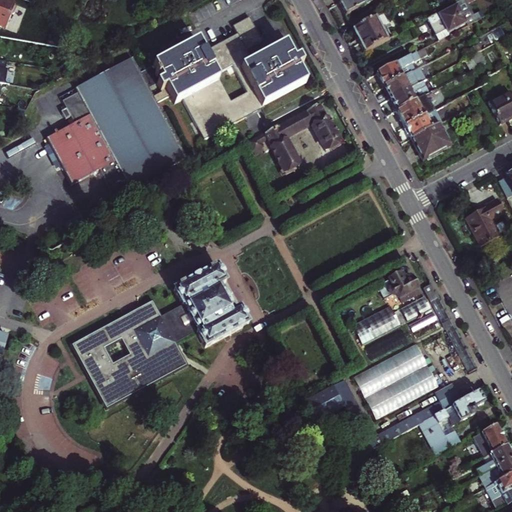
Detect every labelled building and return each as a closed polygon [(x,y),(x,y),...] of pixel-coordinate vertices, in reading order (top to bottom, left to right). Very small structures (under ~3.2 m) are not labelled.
[(0,0),(0,28),(2,29),(7,15),(11,13),(13,8),(12,5),(0,0)] [(344,18),(370,4),(368,0),(346,0),(338,5),(341,12),(344,18)] [(426,23),(431,31),(468,11),(466,6),(475,0),(461,0),(454,4),(455,7),(438,16),(436,14),(425,20),(426,23)] [(464,23),(466,27),(483,18),(479,12),(471,16),(468,11),(431,31),(434,36),(445,30),(446,33),(464,23)] [(138,73),(147,90),(161,82),(166,90),(151,98),(155,104),(169,97),(174,106),(182,101),(204,142),(263,110),(262,108),(307,84),(305,80),(299,69),(304,67),(299,58),(295,61),(285,44),(252,62),(245,48),(261,40),(248,17),(231,27),(235,34),(202,52),(196,42),(138,73)] [(347,24),(351,31),(364,24),(360,17),(347,24)] [(357,41),(364,54),(387,41),(382,31),(381,32),(374,19),(364,24),(351,31),(357,41)] [(445,30),(434,36),(437,43),(449,37),(446,33),(445,30)] [(383,88),(400,79),(397,72),(417,61),(414,55),(376,75),(381,85),(383,88)] [(183,159),(155,104),(151,98),(147,90),(138,73),(135,67),(132,60),(76,90),(78,93),(62,102),(74,123),(46,138),(50,146),(61,167),(71,187),(97,172),(109,194),(125,185),(127,189),(183,159)] [(0,68),(0,84),(11,87),(14,71),(0,68)] [(408,92),(407,92),(420,84),(417,77),(413,79),(410,74),(400,79),(383,88),(385,92),(388,99),(397,94),(398,98),(408,92)] [(420,84),(407,92),(408,92),(398,98),(397,94),(388,99),(393,107),(396,113),(423,98),(420,92),(424,90),(420,84)] [(423,98),(396,113),(399,119),(404,129),(428,116),(424,108),(434,102),(431,97),(434,96),(432,93),(423,98)] [(511,120),(511,102),(508,96),(488,107),(499,127),(509,122),(511,120)] [(464,102),(462,97),(442,107),(445,112),(464,102)] [(335,137),(318,105),(304,113),(310,125),(323,148),(337,141),(335,137)] [(408,135),(411,140),(438,126),(441,124),(439,122),(444,119),(442,116),(437,118),(434,112),(428,116),(404,129),(408,135)] [(304,113),(278,127),(284,139),(310,125),(304,113)] [(438,126),(411,140),(416,151),(422,163),(450,148),(438,126)] [(266,141),(280,168),(282,171),(296,163),(284,139),(278,127),(263,135),(266,141)] [(259,144),(266,141),(263,135),(256,139),(259,144)] [(260,147),(259,144),(256,139),(249,143),(255,154),(260,151),(258,148),(260,147)] [(61,167),(50,146),(45,149),(56,169),(61,167)] [(511,173),(510,175),(507,177),(508,179),(498,184),(507,200),(511,197),(511,173)] [(478,235),(475,236),(481,247),(500,237),(499,235),(494,226),(491,221),(504,214),(497,202),(487,207),(484,208),(485,211),(479,215),(478,213),(466,219),(471,228),(473,227),(478,235)] [(70,239),(87,230),(79,214),(62,224),(70,239)] [(500,222),(494,226),(499,235),(505,232),(500,222)] [(469,269),(475,279),(484,274),(479,264),(469,269)] [(159,317),(148,298),(68,342),(102,405),(183,361),(173,344),(195,332),(204,348),(246,325),(237,308),(231,311),(218,286),(224,283),(215,267),(172,291),(180,305),(159,317)] [(405,282),(400,273),(390,279),(395,289),(391,291),(390,294),(391,297),(395,297),(398,295),(401,299),(406,296),(408,300),(415,296),(413,292),(418,289),(413,278),(405,282)] [(440,300),(431,285),(424,289),(470,375),(478,371),(440,300)] [(402,310),(409,322),(432,310),(425,297),(402,310)] [(433,313),(410,326),(414,333),(437,321),(433,313)] [(0,360),(3,361),(10,336),(0,334),(0,360)] [(374,420),(438,390),(417,345),(353,376),(374,420)] [(344,406),(353,400),(344,383),(334,388),(344,406)] [(438,395),(441,402),(446,411),(462,402),(454,386),(438,395)] [(481,398),(478,393),(462,402),(446,411),(422,423),(427,432),(439,426),(443,432),(475,415),(473,410),(484,404),(481,398)] [(374,438),(353,400),(344,406),(369,452),(422,423),(446,411),(441,402),(374,438)] [(489,451),(484,454),(486,457),(506,447),(499,433),(495,426),(481,435),(489,451)] [(416,448),(429,441),(425,434),(412,441),(416,448)] [(475,437),(484,454),(489,451),(481,435),(475,437)] [(438,458),(429,441),(416,448),(425,465),(438,458)] [(488,472),(511,459),(511,457),(509,452),(506,447),(486,457),(482,460),(485,465),(475,470),(478,478),(488,472)] [(485,490),(490,488),(511,476),(511,459),(488,472),(491,477),(481,483),(485,490)] [(472,465),(475,470),(485,465),(482,460),(472,465)] [(478,478),(481,483),(491,477),(488,472),(478,478)] [(511,476),(490,488),(492,491),(497,488),(501,496),(506,506),(511,503),(511,495),(510,491),(511,489),(511,476)] [(496,499),(501,496),(497,488),(492,491),(496,499)] [(406,491),(393,498),(397,505),(400,503),(410,498),(406,491)] [(405,511),(400,503),(397,505),(400,511),(405,511)] [(511,511),(511,503),(506,506),(495,511),(511,511)]
